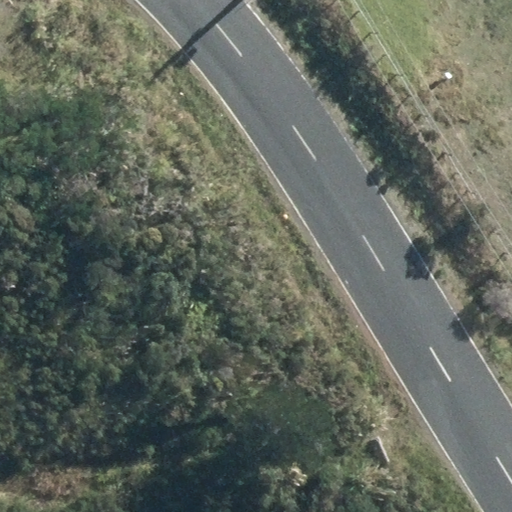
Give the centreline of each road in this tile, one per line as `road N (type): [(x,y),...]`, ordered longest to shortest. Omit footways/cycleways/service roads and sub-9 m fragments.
road 1 (residential): [(183,0),(296,141),(511,476)]
road 2 (track): [(0,467),(489,440)]
